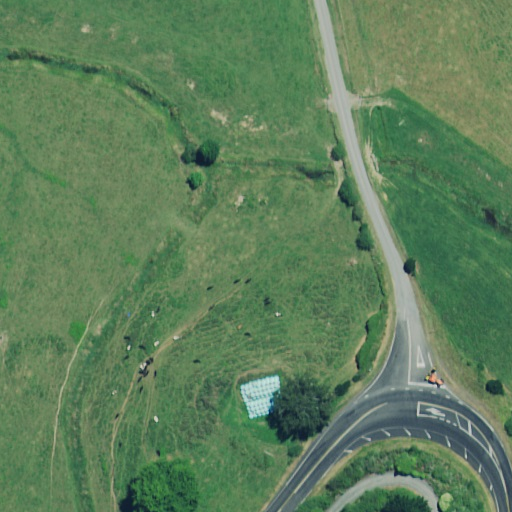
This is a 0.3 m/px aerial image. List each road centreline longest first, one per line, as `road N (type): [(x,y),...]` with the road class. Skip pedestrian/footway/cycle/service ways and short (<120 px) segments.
road 1 (unclassified): [(317,0),(349,143),(397,267),(410,350),(408,401)]
road 2 (unclassified): [(279,511),(360,419),(408,401)]
road 3 (unclassified): [(408,401),(455,411),(476,427),(493,448),(508,511)]
